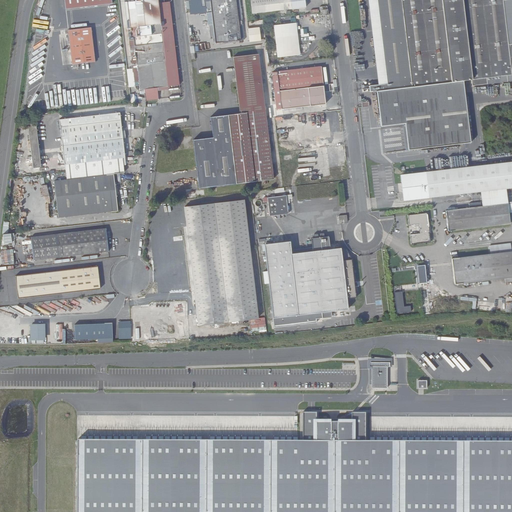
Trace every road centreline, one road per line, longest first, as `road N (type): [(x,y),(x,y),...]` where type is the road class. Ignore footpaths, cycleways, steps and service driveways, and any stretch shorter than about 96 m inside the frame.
road 1 (track): [(511,324),(378,325),(263,340),(0,344)]
road 2 (unclassified): [(364,231),(335,0)]
road 3 (unknown): [(352,135),(395,159),(459,156),(476,148),(475,103),(511,96)]
road 4 (unclassified): [(28,0),(0,197)]
